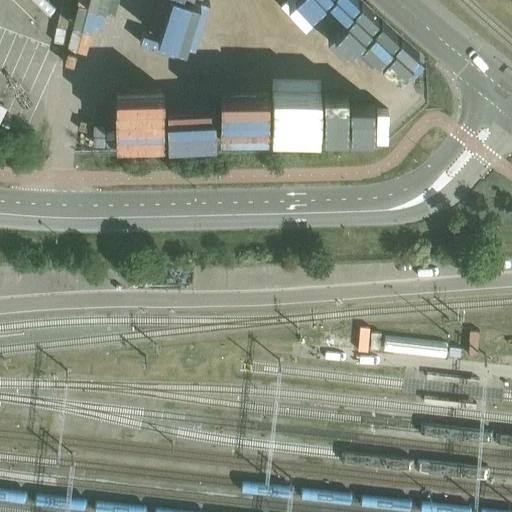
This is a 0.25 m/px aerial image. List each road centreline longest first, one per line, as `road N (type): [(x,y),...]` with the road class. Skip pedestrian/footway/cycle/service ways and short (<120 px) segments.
road 1 (unclassified): [(49,217),(401,209),(438,189),(511,112)]
road 2 (tertiary): [(511,98),(393,0)]
